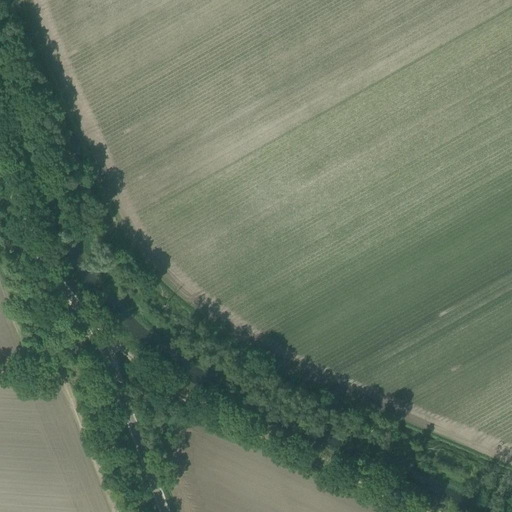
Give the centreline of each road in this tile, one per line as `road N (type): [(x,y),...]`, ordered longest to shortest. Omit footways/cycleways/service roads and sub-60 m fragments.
road 1 (track): [(425,511),(220,422),(93,328),(42,373),(0,371)]
road 2 (unclassified): [(162,511),(93,328),(40,255),(0,157)]
